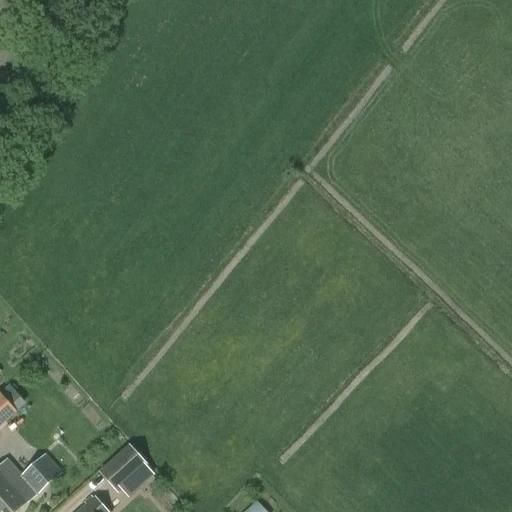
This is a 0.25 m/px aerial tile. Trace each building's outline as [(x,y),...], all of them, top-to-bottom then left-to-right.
[(0,397),(0,430),(17,415),(1,397),(0,397)] [(63,467),(73,458),(62,445),(52,454),(63,467)] [(122,492),(148,469),(149,468),(130,446),(100,473),(119,495),(122,492)] [(0,469),(0,511),(20,511),(37,497),(64,475),(46,454),(19,477),(7,463),(0,469)] [(105,511),(102,509),(96,501),(83,511),(105,511)] [(246,511),(265,511),(257,502),(246,511)]
